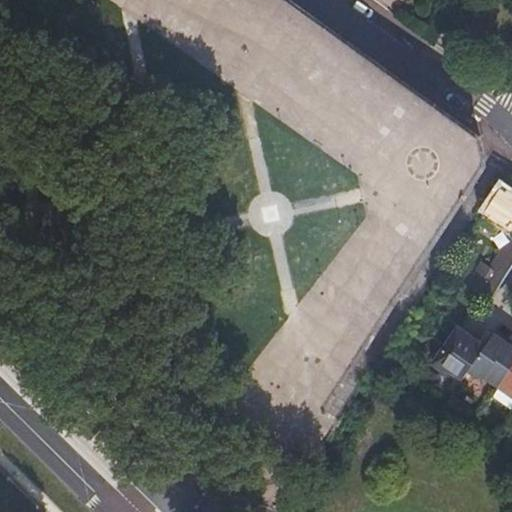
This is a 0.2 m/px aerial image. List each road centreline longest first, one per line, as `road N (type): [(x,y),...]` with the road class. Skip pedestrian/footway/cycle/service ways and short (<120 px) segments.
road 1 (residential): [(330,0),(505,129)]
road 2 (tertiary): [(113,511),(0,397)]
